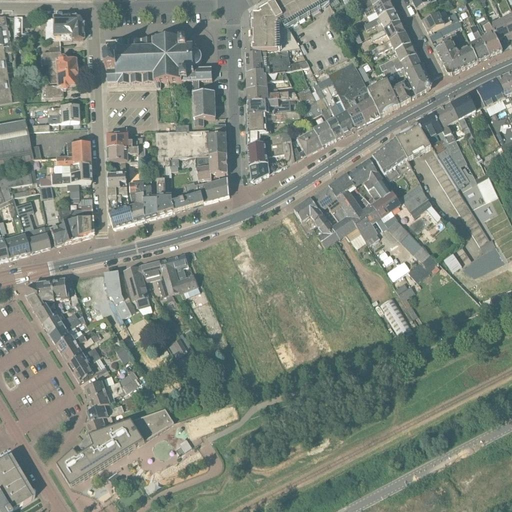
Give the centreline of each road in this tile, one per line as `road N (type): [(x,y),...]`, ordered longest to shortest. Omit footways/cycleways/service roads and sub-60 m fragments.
road 1 (residential): [(102,257),(93,9)]
road 2 (tertiary): [(247,212),(447,95)]
road 3 (residential): [(247,212),(236,181),(232,6)]
road 4 (unclassified): [(511,424),(347,511)]
road 5 (residential): [(233,218),(305,370)]
road 6 (residential): [(232,6),(93,9)]
road 7 (tertiary): [(102,257),(233,218)]
road 8 (residential): [(63,511),(0,407)]
